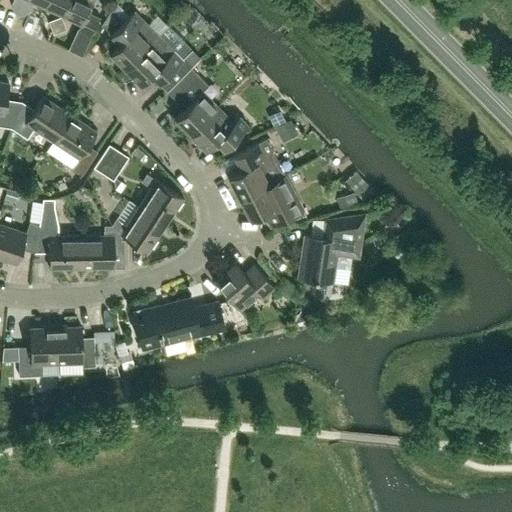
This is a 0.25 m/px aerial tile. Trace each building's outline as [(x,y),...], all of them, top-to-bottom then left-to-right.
[(26,5),(24,0),(21,0),(11,4),(14,10),(26,5)] [(24,0),(26,5),(28,12),(33,0),(35,0),(44,4),(45,0),(24,0)] [(63,12),(68,0),(45,0),(44,4),(63,12)] [(100,16),(87,11),(91,0),(68,0),(63,12),(82,21),(78,30),(91,36),(100,16)] [(16,16),(28,12),(26,5),(14,10),(16,16)] [(101,24),(111,33),(110,34),(119,43),(109,52),(125,68),(158,35),(134,10),(124,20),(112,8),(101,24)] [(48,21),(51,27),(63,22),(61,16),(48,21)] [(66,29),(63,22),(51,27),(53,33),(66,29)] [(173,50),(158,35),(125,68),(140,83),(150,74),(167,91),(194,64),(185,56),(182,59),(173,50)] [(217,106),(202,91),(208,85),(191,68),(167,91),(184,108),(175,118),(190,133),(217,106)] [(9,83),(0,81),(0,125),(1,126),(10,130),(21,101),(6,99),(9,83)] [(52,141),(70,114),(43,96),(34,110),(21,101),(10,130),(27,138),(33,129),(52,141)] [(224,148),(248,125),(238,116),(232,122),(217,106),(190,133),(206,149),(215,140),(224,148)] [(274,125),(285,119),(281,110),(270,116),(274,125)] [(82,174),(97,151),(87,145),(96,131),(70,114),(52,141),(78,158),(72,168),(82,174)] [(284,174),(266,138),(233,155),(240,169),(227,175),(238,197),(284,174)] [(93,167),(103,174),(118,150),(109,144),(93,167)] [(128,157),(118,150),(103,174),(113,180),(128,157)] [(183,198),(146,174),(141,181),(151,187),(138,206),(166,224),(183,198)] [(305,214),(295,195),(284,174),(238,197),(250,219),(263,212),(270,226),(305,214)] [(366,181),(356,191),(367,203),(377,193),(366,181)] [(15,202),(19,192),(7,188),(3,198),(15,202)] [(352,191),(336,195),(340,208),(356,204),(352,191)] [(81,268),(80,235),(58,236),(58,224),(54,205),(54,198),(42,198),(38,224),(34,252),(49,252),(49,268),(81,268)] [(124,267),(124,240),(121,240),(121,237),(123,234),(148,251),(166,224),(138,206),(126,225),(115,218),(111,225),(103,225),(103,235),(80,235),(81,268),(124,267)] [(357,255),(363,213),(325,219),(323,237),(304,235),(298,276),(331,281),(335,252),(357,255)] [(393,216),(384,224),(393,235),(402,228),(393,216)] [(34,252),(38,224),(29,221),(26,232),(0,223),(0,258),(16,263),(21,248),(34,252)] [(264,297),(274,287),(254,264),(243,273),(234,261),(214,279),(239,307),(258,290),(264,297)] [(224,327),(217,301),(193,307),(191,297),(141,310),(144,320),(136,322),(142,348),(163,342),(162,338),(195,330),(196,334),(224,327)] [(7,321),(9,339),(22,338),(20,320),(7,321)] [(95,366),(94,336),(81,337),(81,325),(55,326),(56,362),(82,361),(82,366),(95,366)] [(56,362),(55,326),(29,327),(30,346),(17,346),(19,376),(42,375),(42,363),(56,362)] [(123,340),(114,343),(118,355),(127,352),(123,340)]
